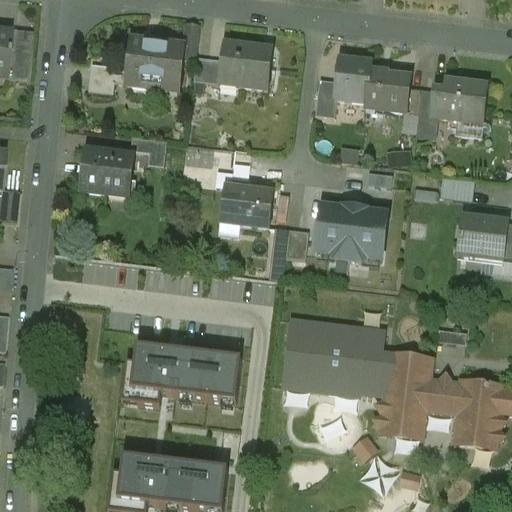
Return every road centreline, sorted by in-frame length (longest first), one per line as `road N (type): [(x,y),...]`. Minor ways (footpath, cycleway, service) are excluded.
road 1 (residential): [(15,511),(65,0)]
road 2 (residential): [(113,0),(511,44)]
